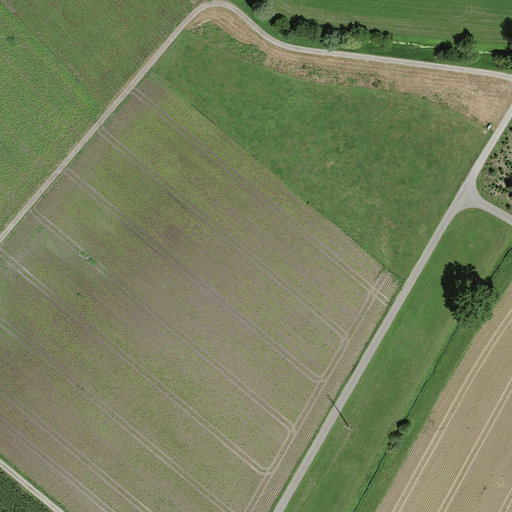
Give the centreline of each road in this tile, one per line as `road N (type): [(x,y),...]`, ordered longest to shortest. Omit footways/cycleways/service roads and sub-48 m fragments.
road 1 (track): [(0,240),(190,16),(209,4),(234,8),(270,39),(296,49),(511,77)]
road 2 (unclassified): [(276,511),(463,191)]
